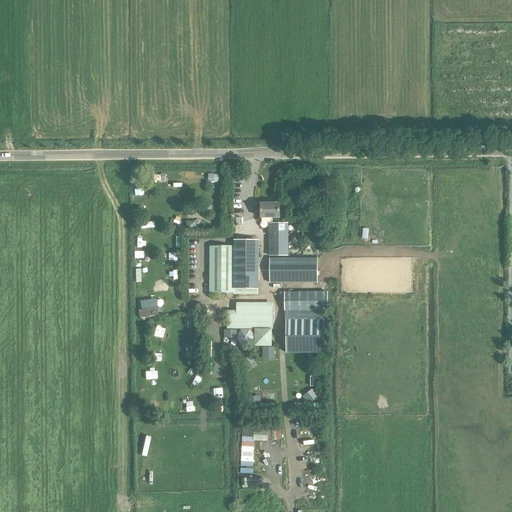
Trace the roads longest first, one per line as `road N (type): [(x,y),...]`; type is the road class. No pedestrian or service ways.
road 1 (unclassified): [(0,155),(511,150)]
road 2 (unknown): [(510,150),(508,352)]
road 3 (track): [(219,379),(221,302),(267,292)]
